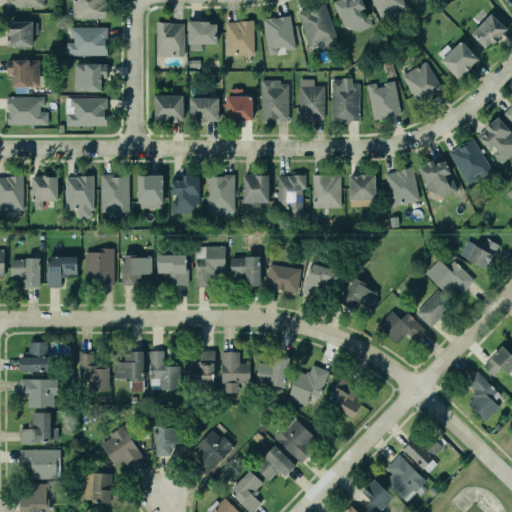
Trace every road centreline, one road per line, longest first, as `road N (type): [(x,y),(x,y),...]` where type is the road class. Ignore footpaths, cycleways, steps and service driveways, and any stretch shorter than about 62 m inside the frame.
road 1 (residential): [(0,315),(262,317),(337,332),(398,365),(511,481)]
road 2 (residential): [(0,148),(400,143),(459,114),(511,62)]
road 3 (residential): [(298,511),(511,287)]
road 4 (residential): [(134,148),(133,0)]
